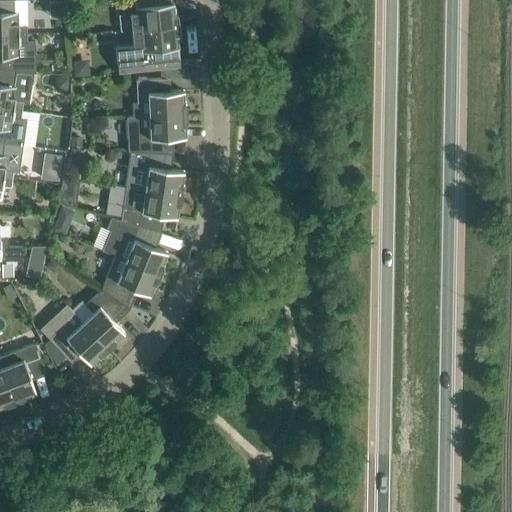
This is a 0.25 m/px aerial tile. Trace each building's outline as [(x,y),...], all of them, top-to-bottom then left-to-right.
[(13,0),(0,0),(0,33),(27,33),(27,25),(18,25),(18,11),(14,11),(13,0)] [(170,0),(133,0),(135,12),(130,13),(132,29),(178,24),(177,13),(175,14),(173,1),(171,1),(170,0)] [(177,34),(179,34),(178,24),(132,29),(134,44),(118,46),(120,73),(178,66),(176,47),(178,46),(177,34)] [(27,33),(0,33),(0,69),(33,72),(35,72),(35,60),(37,60),(36,53),(35,53),(35,41),(27,42),(27,33)] [(0,69),(0,105),(22,109),(23,102),(28,103),(33,72),(0,69)] [(141,78),(136,79),(137,101),(148,101),(148,114),(186,113),(185,101),(184,101),(184,89),(162,90),(161,77),(141,78)] [(31,111),(22,109),(0,105),(0,140),(22,144),(26,117),(30,118),(31,111)] [(186,113),(148,114),(126,115),(128,150),(130,150),(139,150),(164,152),(164,137),(186,136),(185,124),(186,124),(186,113)] [(0,140),(0,175),(12,177),(13,170),(19,171),(22,144),(0,140)] [(71,149),(70,157),(82,159),(83,150),(71,149)] [(130,150),(127,172),(125,185),(181,194),(183,182),(182,182),(184,170),(162,167),(164,152),(139,150),(130,150)] [(46,152),(42,178),(59,180),(63,155),(46,152)] [(12,177),(0,175),(0,198),(2,185),(11,186),(12,177)] [(181,194),(125,185),(124,199),(120,220),(128,222),(153,229),(153,228),(155,213),(177,216),(179,205),(180,205),(181,194)] [(123,234),(113,230),(105,251),(115,254),(115,255),(152,270),(160,273),(164,262),(163,262),(167,251),(147,243),(153,229),(128,222),(123,234)] [(0,245),(8,245),(8,236),(0,236),(0,245)] [(21,245),(8,245),(0,245),(0,267),(0,263),(0,259),(21,259),(21,257),(45,257),(45,247),(22,247),(21,245)] [(160,273),(152,270),(115,255),(101,288),(122,303),(129,286),(150,294),(154,284),(155,284),(160,273)] [(122,303),(101,288),(85,303),(92,311),(82,321),(108,348),(116,340),(116,339),(124,331),(109,315),(122,303)] [(66,303),(55,314),(63,323),(48,337),(65,356),(75,347),(90,363),(98,355),(99,356),(108,348),(82,321),(66,303)] [(37,347),(35,342),(0,355),(0,363),(14,401),(25,397),(25,396),(36,392),(28,371),(44,366),(37,347)] [(0,405),(3,404),(4,406),(14,401),(0,363),(0,405)]
